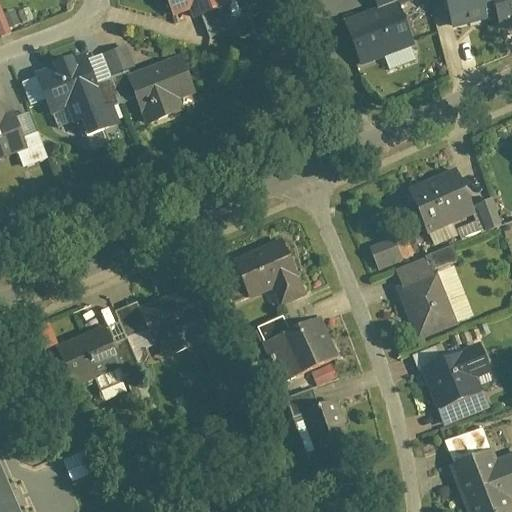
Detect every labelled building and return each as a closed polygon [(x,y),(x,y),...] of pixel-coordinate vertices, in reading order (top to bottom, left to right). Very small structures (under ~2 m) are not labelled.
[(152,0),(162,24),(180,17),(183,27),(223,12),(217,0),(152,0)] [(490,18),(484,0),(435,0),(446,32),(490,18)] [(511,31),(511,0),(484,0),(490,18),(496,36),(511,31)] [(393,7),(342,27),(359,69),(410,50),(393,7)] [(0,34),(1,36),(9,33),(0,11),(0,34)] [(23,75),(42,124),(90,106),(70,56),(23,75)] [(116,81),(134,131),(172,117),(168,107),(187,100),(172,60),(116,81)] [(0,158),(18,151),(4,113),(0,114),(0,158)] [(452,175),(404,194),(422,238),(470,219),(452,175)] [(44,193),(52,211),(67,204),(59,187),(44,193)] [(493,202),(473,207),(477,225),(456,230),(459,242),(500,231),(493,202)] [(285,241),(237,262),(252,298),(277,287),(300,277),(285,241)] [(370,256),(392,247),(389,241),(367,250),(370,256)] [(438,275),(393,292),(413,343),(457,326),(438,275)] [(277,287),(285,306),(308,296),(300,277),(277,287)] [(168,356),(212,337),(192,289),(141,310),(149,328),(156,345),(163,343),(168,356)] [(139,305),(120,313),(130,337),(149,328),(141,310),(139,305)] [(287,318),(262,329),(268,344),(275,341),(294,333),(287,318)] [(294,333),(275,341),(291,379),(340,358),(324,320),(294,333)] [(106,328),(59,348),(75,385),(121,365),(113,345),(106,328)] [(124,372),(139,365),(128,339),(113,345),(121,365),(124,372)] [(474,347),(414,370),(431,414),(491,391),(474,347)] [(333,366),(314,374),(319,387),(339,378),(333,366)] [(316,391),(290,401),(297,418),(307,414),(323,408),(316,391)] [(323,408),(307,414),(323,451),(356,437),(340,400),(323,408)] [(491,451),(446,468),(463,511),(511,511),(508,505),(511,503),(511,454),(495,462),(491,451)] [(60,463),(70,484),(91,474),(81,453),(60,463)] [(22,511),(0,459),(0,511),(22,511)]
